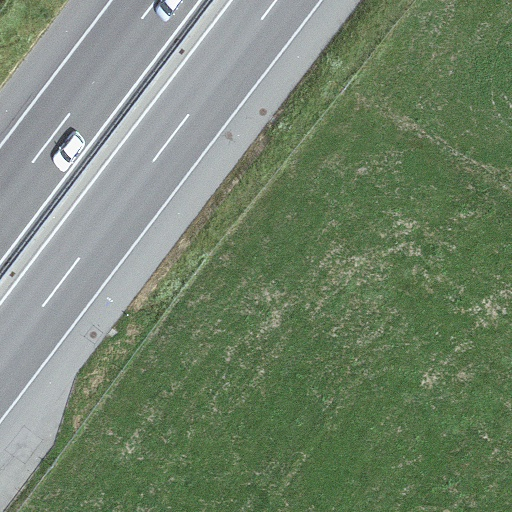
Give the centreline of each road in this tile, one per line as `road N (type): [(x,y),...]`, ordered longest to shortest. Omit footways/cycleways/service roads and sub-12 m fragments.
road 1 (motorway): [(0,363),(276,0)]
road 2 (motorway): [(156,0),(0,205)]
